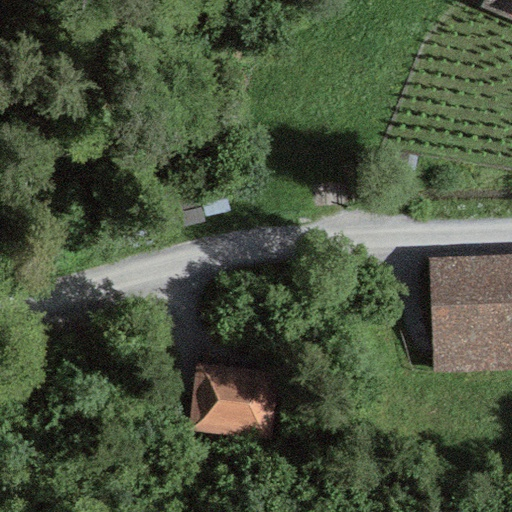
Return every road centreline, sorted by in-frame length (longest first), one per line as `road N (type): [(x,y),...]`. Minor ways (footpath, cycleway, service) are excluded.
road 1 (track): [(0,297),(359,231),(511,224)]
road 2 (track): [(136,269),(154,391),(193,424)]
